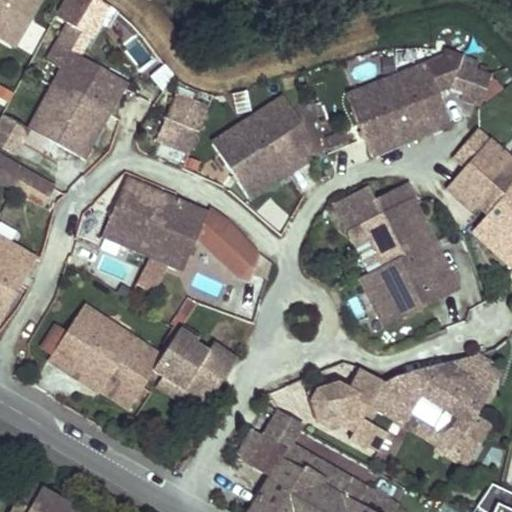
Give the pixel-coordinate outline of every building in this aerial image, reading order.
[(25,21),(34,5),(25,0),(0,0),(0,40),(14,15),(25,21)] [(108,8),(92,0),(64,0),(54,19),(90,40),(108,8)] [(14,15),(0,40),(0,41),(10,47),(25,21),(14,15)] [(18,47),(33,54),(43,32),(27,25),(18,47)] [(161,86),(174,72),(134,35),(121,49),(161,86)] [(443,49),(437,63),(393,79),(416,140),(450,127),(436,93),(450,87),(463,94),(460,100),(476,108),(490,78),(477,72),(480,66),(443,49)] [(124,84),(67,53),(50,84),(107,115),(124,84)] [(393,79),(347,97),(370,158),(416,140),(393,79)] [(107,115),(50,84),(25,130),(82,161),(107,115)] [(204,109),(171,96),(151,143),(184,157),(204,109)] [(212,143),(247,198),(318,152),(283,97),(212,143)] [(25,131),(0,117),(0,131),(19,142),(25,131)] [(511,161),(490,142),(477,130),(452,159),(465,170),(450,188),(462,199),(469,190),(491,211),(484,219),(471,234),(511,270),(511,161)] [(19,142),(0,131),(0,150),(11,157),(19,142)] [(0,155),(0,180),(44,205),(55,186),(0,155)] [(260,204),(276,224),(307,200),(290,179),(260,204)] [(149,259),(174,202),(126,181),(101,238),(149,259)] [(434,246),(414,204),(417,202),(410,187),(376,202),(370,189),(336,204),(350,234),(350,233),(355,231),(361,244),(370,240),(383,268),(369,275),(360,279),(383,329),(457,295),(440,258),(418,269),(412,257),(434,246)] [(469,190),(462,199),(450,188),(446,191),(447,192),(469,212),(473,208),(484,219),(491,211),(469,190)] [(174,202),(149,259),(180,273),(195,239),(237,279),(248,283),(258,254),(229,223),(208,209),(205,215),(174,202)] [(383,268),(370,240),(361,244),(355,231),(350,233),(369,275),(383,268)] [(0,326),(19,294),(12,291),(30,260),(3,245),(0,249),(0,326)] [(440,258),(434,246),(412,257),(418,269),(440,258)] [(36,264),(30,260),(12,291),(19,294),(36,264)] [(252,316),(262,288),(241,280),(231,309),(252,316)] [(99,320),(84,310),(67,337),(58,331),(44,353),(53,359),(50,364),(94,392),(96,389),(103,393),(129,410),(153,372),(126,355),(131,347),(96,325),(99,320)] [(161,359),(99,320),(96,325),(131,347),(126,355),(153,372),(161,359)] [(213,345),(208,353),(196,345),(197,342),(179,331),(161,359),(153,372),(162,378),(197,400),(206,385),(216,392),(228,356),(213,345)] [(505,375),(479,359),(393,380),(385,385),(382,387),(380,386),(372,403),(412,426),(409,431),(440,451),(438,454),(465,471),(493,427),(478,417),(505,375)] [(372,403),(380,386),(357,374),(347,393),(336,387),(308,396),(317,423),(330,430),(334,422),(353,432),(349,441),(363,448),(374,427),(362,420),(372,403)] [(191,409),(197,400),(162,378),(157,386),(191,409)] [(299,424),(281,414),(267,440),(285,450),(299,424)] [(267,440),(251,431),(235,457),(270,477),(248,511),(368,511),(342,496),(337,505),(315,492),(322,479),(305,469),(303,472),(287,464),(290,458),(283,454),(285,450),(267,440)] [(389,511),(391,509),(285,450),(283,454),(290,458),(287,464),(303,472),(305,469),(322,479),(315,492),(337,505),(342,496),(368,511),(389,511)] [(24,481),(6,511),(77,511),(56,500),(24,481)] [(511,511),(511,495),(499,489),(491,486),(475,509),(482,511),(511,511)]
